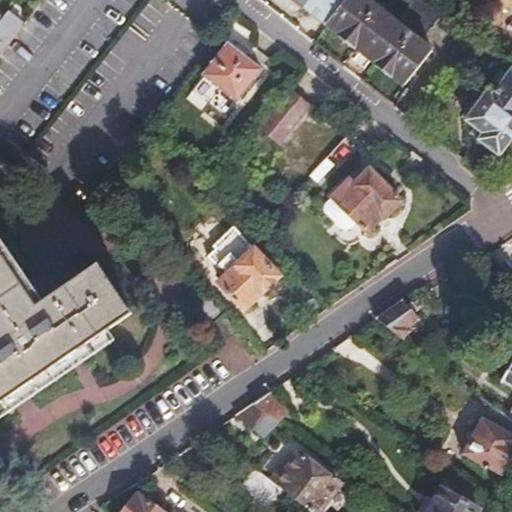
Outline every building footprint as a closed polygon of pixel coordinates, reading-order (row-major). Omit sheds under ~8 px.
[(274,0),(295,16),(304,5),(329,25),(347,0),(274,0)] [(368,0),(347,0),(329,25),(406,86),(434,51),(368,0)] [(423,36),(440,13),(422,0),(412,0),(399,18),(423,36)] [(6,11),(0,18),(0,50),(22,23),(6,11)] [(228,40),(203,71),(236,97),(260,67),(228,40)] [(495,91),(511,103),(511,68),(495,91)] [(499,154),(511,136),(511,103),(495,91),(489,86),(464,119),(482,133),(478,138),(499,154)] [(289,89),(257,129),(280,146),(312,107),(289,89)] [(311,171),(332,191),(357,164),(336,144),(311,171)] [(349,177),(332,195),(366,230),(384,214),(386,215),(402,199),(369,167),(354,182),(349,177)] [(242,169),(222,194),(233,203),(254,177),(242,169)] [(238,231),(212,253),(227,273),(221,279),(245,307),(279,278),(255,250),(254,251),(238,231)] [(0,254),(0,414),(104,343),(98,335),(132,312),(97,262),(35,304),(0,254)] [(210,325),(226,311),(211,294),(195,307),(210,325)] [(403,300),(378,317),(404,338),(423,315),(403,300)] [(511,418),(511,361),(499,383),(511,391),(511,406),(506,415),(511,418)] [(264,395),(251,405),(275,423),(284,411),(264,395)] [(251,405),(233,416),(264,439),(275,423),(251,405)] [(511,424),(489,406),(462,455),(502,477),(505,470),(511,458),(511,424)] [(306,508),(311,511),(316,511),(339,483),(298,453),(275,485),(280,489),(306,508)] [(264,510),(280,489),(275,485),(255,470),(240,491),(264,510)] [(475,511),(441,490),(426,511),(475,511)] [(124,511),(158,511),(137,496),(124,511)]
